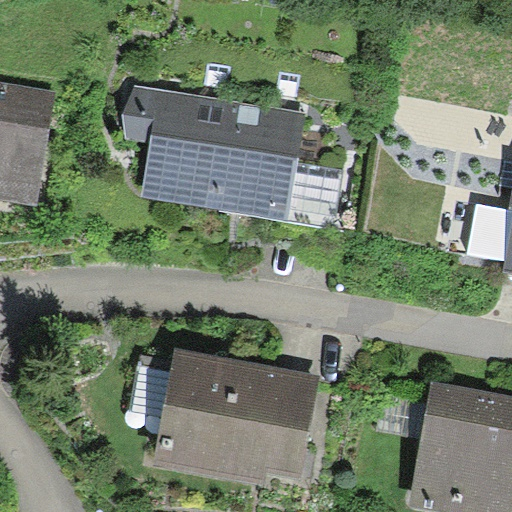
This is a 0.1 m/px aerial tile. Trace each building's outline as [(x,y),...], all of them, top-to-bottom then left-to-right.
[(0,203),(22,207),(36,108),(0,103),(0,203)] [(150,216),(270,230),(283,122),(132,103),(124,167),(156,171),(150,216)] [(511,232),(503,279),(511,280),(511,232)] [(156,474),(286,499),(305,399),(175,374),(156,474)] [(415,510),(426,511),(511,511),(511,421),(435,407),(415,510)]
